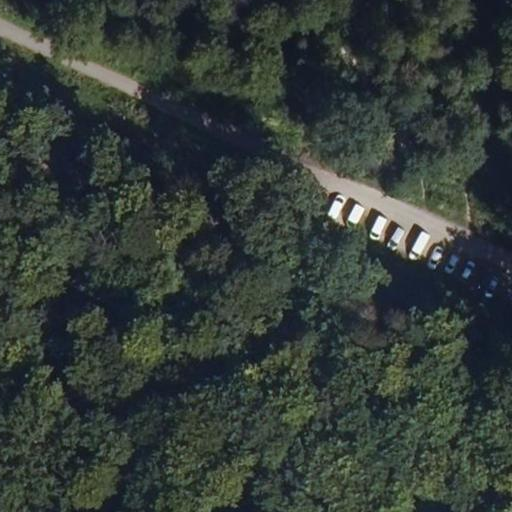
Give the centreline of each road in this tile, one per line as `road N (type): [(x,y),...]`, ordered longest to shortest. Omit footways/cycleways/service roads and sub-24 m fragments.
road 1 (track): [(0,18),(469,237)]
road 2 (track): [(469,237),(445,511)]
